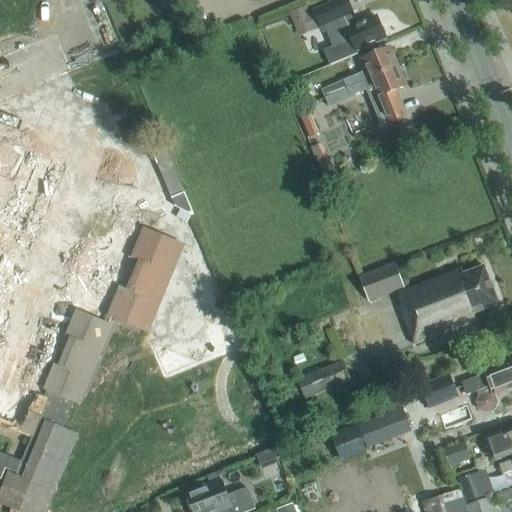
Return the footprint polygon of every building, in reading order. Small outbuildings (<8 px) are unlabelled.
[(339,0),(314,11),(314,12),(321,28),(324,27),(333,47),(324,51),(329,63),(357,52),(386,40),(385,37),(386,34),(383,28),(381,27),(376,17),(357,24),(346,0),(339,0)] [(326,98),(398,68),(396,64),(397,61),(393,53),(391,51),(389,48),(362,60),(366,71),(322,90),(326,98)] [(399,71),(398,68),(326,98),(329,106),(367,90),(382,127),(407,117),(396,91),(406,87),(404,84),(405,80),(402,73),(399,71)] [(320,135),(308,105),(299,109),(311,139),(320,135)] [(163,144),(150,149),(160,173),(161,174),(173,168),(163,144)] [(173,168),(161,174),(171,198),(184,193),(173,168)] [(324,174),(329,185),(340,180),(335,169),(324,174)] [(320,187),(315,174),(306,178),(311,191),(320,187)] [(193,216),(184,193),(171,198),(172,200),(175,208),(190,217),(193,216)] [(474,315),(499,305),(484,267),(463,275),(461,269),(404,291),(394,264),(360,277),(369,302),(396,292),(402,308),(399,309),(413,345),(462,326),(467,339),(481,333),(474,315)] [(169,373),(237,348),(227,323),(204,331),(160,347),(169,373)] [(295,365),(306,361),(303,354),(293,358),(295,365)] [(351,382),(343,361),(297,379),(306,400),(351,382)] [(494,396),(511,389),(511,364),(462,383),(466,395),(478,391),(480,396),(477,403),(479,410),(487,414),(494,411),(497,404),(494,396)] [(433,399),(456,390),(450,375),(427,384),(433,399)] [(412,433),(402,408),(358,424),(367,449),(412,433)] [(489,436),(494,448),(498,460),(511,455),(511,428),(501,433),(501,432),(489,436)] [(446,441),(447,444),(451,446),(454,445),(456,441),(455,438),(451,436),(448,437),(446,441)] [(463,444),(444,451),(450,468),(469,461),(463,444)] [(511,460),(499,465),(502,475),(511,471),(511,460)] [(481,469),(458,477),(467,503),(490,495),(481,469)] [(247,487),(235,493),(227,496),(222,483),(188,497),(193,511),(247,511),(256,509),(247,487)] [(511,489),(492,496),(496,507),(511,500),(511,489)] [(419,503),(422,511),(464,511),(457,491),(419,503)] [(493,511),(489,497),(467,504),(469,511),(493,511)]
